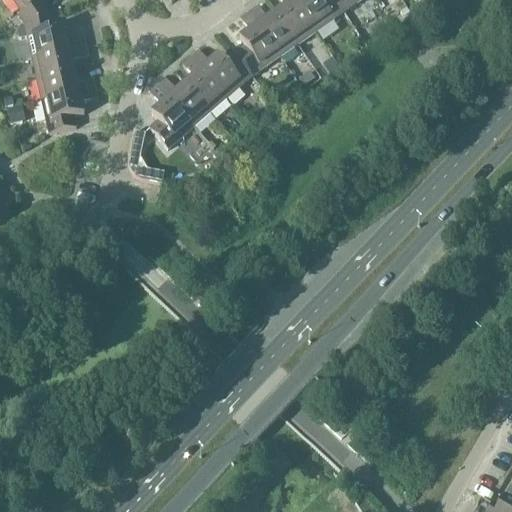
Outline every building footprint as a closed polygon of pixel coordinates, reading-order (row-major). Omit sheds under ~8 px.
[(11,0),(22,16),(25,28),(51,17),(42,3),(46,0),(11,0)] [(315,35),(290,0),(277,0),(284,9),(276,16),(298,47),(315,35)] [(290,0),(315,35),(343,15),(332,0),(290,0)] [(364,0),(332,0),(343,15),(364,0)] [(427,0),(419,6),(421,9),(423,11),(431,6),(429,4),(427,0)] [(298,47),(276,16),(267,22),(258,9),(249,15),(280,60),(298,47)] [(405,11),(400,14),(406,23),(411,19),(410,17),(405,11)] [(235,57),(252,79),(280,60),(249,15),(240,21),(249,34),(239,41),(245,50),(235,57)] [(51,17),(25,28),(17,31),(20,42),(27,40),(32,61),(85,49),(83,39),(67,42),(65,30),(54,33),(51,17)] [(87,59),(85,49),(32,61),(37,82),(74,73),(72,63),(87,59)] [(4,54),(6,70),(28,68),(26,52),(4,54)] [(190,61),(226,102),(252,79),(235,57),(225,66),(218,58),(209,66),(199,53),(190,61)] [(226,102),(190,61),(182,68),(193,80),(185,87),(210,116),(226,102)] [(333,61),(324,67),(330,77),(339,70),(333,61)] [(42,103),(95,91),(92,80),(77,84),(74,73),(37,82),(42,103)] [(310,74),(299,82),(304,89),(315,82),(310,74)] [(194,130),(210,116),(185,87),(176,94),(166,82),(158,89),(194,130)] [(194,130),(158,89),(150,96),(160,108),(151,116),(158,124),(149,131),(168,153),(194,130)] [(97,102),(95,91),(42,103),(49,137),(77,131),(74,119),(84,117),(81,105),(97,102)] [(12,99),(3,101),(5,109),(14,107),(12,99)] [(19,110),(7,113),(11,127),(22,124),(19,110)] [(129,155),(141,158),(146,134),(134,132),(129,155)] [(140,161),(141,158),(129,155),(128,160),(128,162),(128,165),(128,168),(129,170),(130,173),(131,175),(133,177),(134,179),(137,180),(139,182),(141,183),(144,183),(146,172),(140,161)] [(146,172),(144,183),(161,187),(164,175),(146,172)] [(0,199),(9,194),(3,185),(0,187),(0,199)] [(15,203),(9,194),(0,199),(0,226),(8,222),(1,212),(15,203)] [(511,511),(511,492),(510,491),(499,509),(492,505),(488,511),(511,511)]
